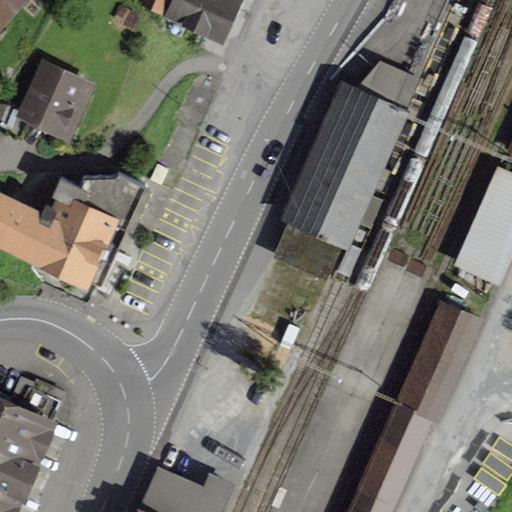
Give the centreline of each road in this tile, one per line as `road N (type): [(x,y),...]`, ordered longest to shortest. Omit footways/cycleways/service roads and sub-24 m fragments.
road 1 (unclassified): [(349,0),(159,366),(118,391)]
road 2 (residential): [(118,391),(79,336),(37,320),(0,322)]
road 3 (residential): [(97,511),(123,440),(118,391)]
